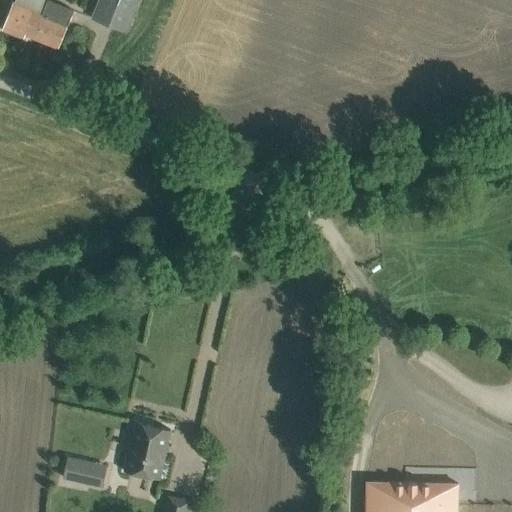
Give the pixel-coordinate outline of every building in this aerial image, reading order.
[(74,10),(55,3),(48,0),(47,0),(42,14),(33,10),(33,11),(13,3),(3,30),(23,38),(25,34),(58,48),(67,26),(74,10)] [(126,32),(133,13),(138,0),(99,0),(92,18),(126,32)] [(124,471),(160,479),(171,430),(135,421),(124,471)] [(79,459),(75,479),(90,483),(94,463),(79,459)] [(457,511),(458,483),(367,481),(366,511),(457,511)]
